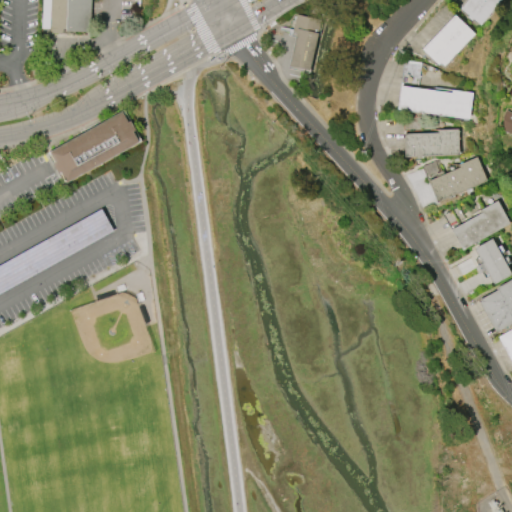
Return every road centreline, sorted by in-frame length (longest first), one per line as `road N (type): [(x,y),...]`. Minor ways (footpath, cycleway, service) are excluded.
road 1 (residential): [(222,1),(267,73),(433,260),(489,372),(511,393)]
road 2 (residential): [(433,260),(370,130),(365,103),(369,72),(387,39),(422,0)]
road 3 (secondary): [(0,137),(63,122),(233,27)]
road 4 (secondary): [(222,1),(66,89),(0,108)]
